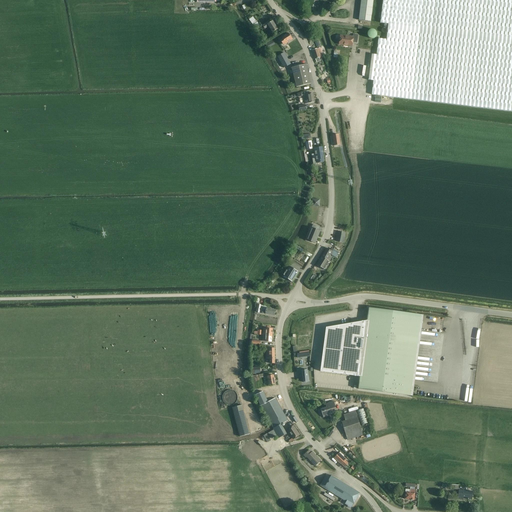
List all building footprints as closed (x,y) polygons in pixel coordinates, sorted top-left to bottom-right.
[(361,0),(359,20),(371,22),(373,0),(361,0)] [(372,54),(369,79),(373,79),(372,95),(467,106),(511,111),(511,0),(382,0),(380,22),(384,23),(388,23),(386,40),(378,39),(377,51),(376,55),(372,54)] [(253,16),(249,19),(250,20),(253,25),(252,26),(254,29),(254,28),(256,27),(258,28),(260,26),(257,22),(254,17),(253,16)] [(265,24),(263,25),(265,29),(269,26),(273,32),(278,29),(273,21),(268,24),(267,24),(265,25),(265,24)] [(372,40),(374,39),(375,38),(376,37),(376,35),(376,33),(375,32),(374,31),(372,30),(370,30),(369,30),(367,31),(366,33),(366,34),(366,36),(367,38),(368,39),(369,40),(371,40),(372,40)] [(283,39),(281,41),(283,44),(285,42),(286,44),(293,39),(288,33),(282,37),(283,39)] [(340,35),(339,44),(343,45),(344,45),(347,45),(347,46),(347,45),(348,45),(352,46),(353,42),(353,37),(340,35)] [(317,49),(313,50),(312,51),(315,59),(316,62),(320,61),(319,58),(323,57),(320,48),(321,48),(321,46),(320,46),(317,38),(314,39),(317,47),(317,49)] [(284,53),(277,57),(279,61),(282,65),(282,66),(283,68),(290,64),(284,53)] [(296,87),(307,85),(311,84),(307,64),(292,68),(296,87)] [(305,103),(314,102),(313,93),(304,95),(305,103)] [(332,135),(334,146),(340,145),(339,134),(332,135)] [(315,154),(312,154),(313,163),(316,162),(317,163),(324,162),(323,159),(324,159),(322,147),(314,148),(315,154)] [(318,226),(313,224),(307,240),(315,243),(320,231),(314,229),(316,226),(318,227),(318,226)] [(343,243),(345,233),(338,231),(336,241),(343,243)] [(293,258),(298,250),(293,248),(289,255),(293,258)] [(319,260),(316,265),(324,270),(329,261),(327,260),(330,254),(336,257),(339,253),(333,249),(332,252),(327,249),(322,256),(320,259),(319,260)] [(292,282),(298,272),(290,266),(287,270),(286,270),(284,272),(285,273),(283,277),(292,282)] [(326,330),(320,371),(340,374),(359,376),(358,389),(411,396),(411,395),(413,381),(420,330),(422,315),(368,308),(367,321),(326,328),(326,330)] [(269,363),(275,363),(274,348),(266,348),(266,358),(269,358),(269,363)] [(307,370),(301,371),(303,383),(309,382),(307,370)] [(268,402),(261,406),(272,425),(274,428),(273,428),(273,429),(279,438),(287,434),(281,424),(287,421),(286,419),(275,398),(268,402)] [(331,415),(331,414),(337,412),(334,401),(325,404),(326,407),(320,409),(323,418),(331,415)] [(240,437),(250,434),(242,405),(232,408),(240,437)] [(357,411),(361,425),(369,423),(364,408),(357,411)] [(347,440),(363,435),(355,411),(343,415),(345,421),(342,422),(347,440)] [(287,430),(292,436),(294,439),(299,435),(293,426),(287,430)] [(274,430),(268,433),(271,439),(277,436),(274,430)] [(321,461),(312,452),(311,452),(309,450),(303,455),(306,458),(307,457),(315,466),(321,461)] [(337,455),(334,458),(341,464),(344,467),(348,464),(345,460),(346,459),(343,457),(344,456),(340,452),(339,453),(337,455)] [(351,508),(360,493),(331,476),(330,477),(327,475),(320,486),(346,501),(345,504),(348,506),(347,506),(351,508)] [(405,492),(405,499),(410,500),(411,501),(413,501),(414,500),(415,493),(415,490),(410,490),(406,489),(405,492)] [(473,491),(459,490),(458,499),(463,499),(463,498),(472,499),(473,491)]
